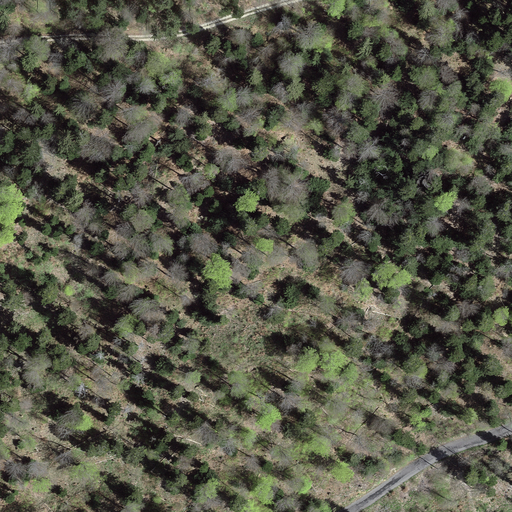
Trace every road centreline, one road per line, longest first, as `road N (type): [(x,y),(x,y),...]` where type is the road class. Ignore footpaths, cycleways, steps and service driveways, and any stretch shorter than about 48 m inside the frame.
road 1 (track): [(0,44),(137,40),(293,0)]
road 2 (tertiary): [(344,511),(432,458),(511,430)]
